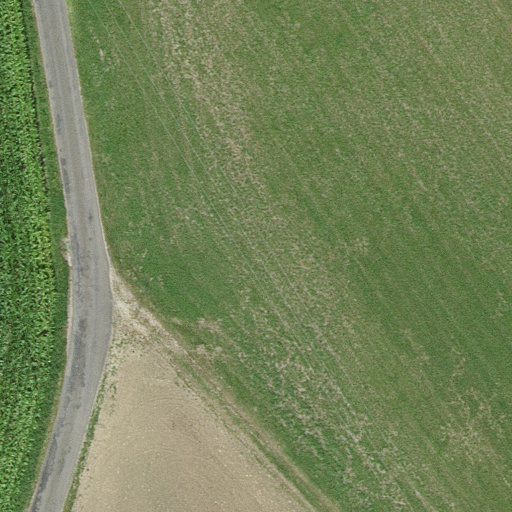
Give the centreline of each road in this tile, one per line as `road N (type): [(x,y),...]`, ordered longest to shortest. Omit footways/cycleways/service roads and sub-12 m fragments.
road 1 (track): [(42,511),(83,295),(46,0)]
road 2 (track): [(83,295),(125,318),(307,511)]
